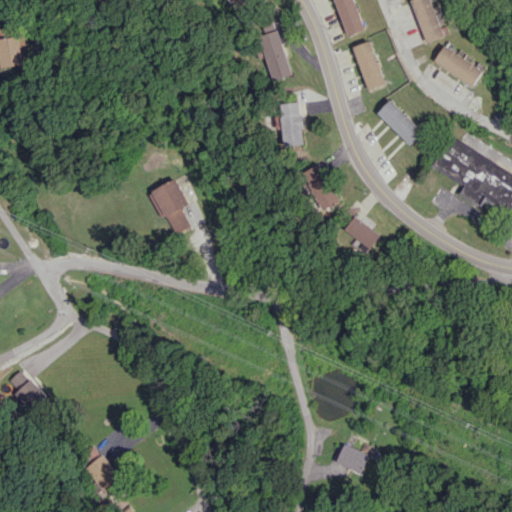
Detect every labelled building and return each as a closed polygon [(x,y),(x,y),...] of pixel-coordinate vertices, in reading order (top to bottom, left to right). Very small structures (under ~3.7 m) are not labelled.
[(337,0),(347,35),(365,31),(356,0),(337,0)] [(411,0),(427,42),(445,35),(432,1),(433,0),(411,0)] [(271,80),(289,75),(275,21),(257,26),(271,80)] [(0,37),(0,67),(21,64),(16,35),(0,37)] [(367,89),(385,84),(373,40),(355,45),(367,89)] [(435,60),(473,86),(484,70),(446,44),(435,60)] [(424,131),(391,99),(378,112),(411,145),(424,131)] [(278,104),(285,147),(305,144),(298,100),(278,104)] [(511,210),(511,171),(453,134),(433,166),(463,184),(457,193),(491,214),(497,204),(510,213),(511,210)] [(324,209),(340,201),(320,163),(303,171),(324,209)] [(150,189),(172,234),(188,226),(179,207),(187,204),(173,177),(150,189)] [(344,229),(370,248),(380,234),(354,215),(344,229)] [(32,409),(49,397),(28,367),(11,378),(32,409)] [(360,472),(367,452),(342,443),(335,463),(360,472)] [(87,467),(106,491),(123,478),(104,453),(87,467)]
